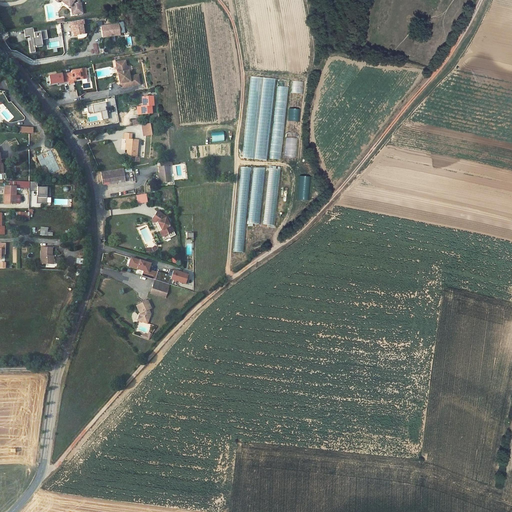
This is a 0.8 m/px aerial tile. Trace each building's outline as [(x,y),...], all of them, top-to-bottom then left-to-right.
[(60,0),(60,1),(68,7),(69,6),(70,6),(71,11),(75,10),(76,14),(82,12),(80,2),(76,3),(75,0),(60,0)] [(85,33),(83,24),(85,23),(84,18),(70,21),(70,26),(72,26),(72,28),(73,28),(74,30),(75,35),(85,33)] [(120,34),(118,23),(101,26),(102,37),(120,34)] [(36,46),(35,40),(41,39),(47,38),(46,30),(33,32),(32,27),(23,29),(25,36),(29,36),(30,40),(28,40),(30,52),(35,52),(34,46),(36,46)] [(126,71),(125,66),(128,66),(127,60),(117,62),(121,83),(122,83),(127,82),(128,86),(140,84),(139,75),(131,76),(129,70),(126,71)] [(87,79),(85,69),(71,71),(71,74),(66,74),(67,82),(68,84),(73,83),(73,81),(87,79)] [(67,82),(66,74),(61,75),(61,74),(49,76),(50,84),(59,83),(59,84),(67,82)] [(243,159),(267,161),(275,78),(250,76),(243,159)] [(281,159),(288,80),(277,79),(270,158),(281,159)] [(297,157),(302,81),(291,80),(286,156),(297,157)] [(154,105),(153,96),(142,97),(143,106),(138,107),(139,114),(152,113),(152,105),(154,105)] [(108,102),(87,106),(89,114),(101,112),(103,120),(109,119),(106,107),(116,105),(115,97),(107,99),(108,102)] [(150,123),(142,124),(143,135),(151,134),(150,123)] [(212,132),(212,141),(225,140),(224,131),(212,132)] [(127,148),(126,154),(129,156),(135,157),(137,141),(130,140),(131,134),(124,134),(124,139),(127,140),(126,148),(127,148)] [(169,165),(158,166),(159,173),(160,183),(171,181),(169,165)] [(262,181),(263,166),(254,166),(254,180),(262,181)] [(121,168),(102,171),(104,184),(123,182),(121,168)] [(275,225),(279,168),(269,168),(264,224),(275,225)] [(48,187),(37,187),(37,182),(29,182),(29,190),(36,190),(36,191),(36,195),(37,195),(37,203),(46,203),(46,197),(48,197),(48,187)] [(16,186),(3,186),(3,193),(5,193),(5,203),(14,204),(15,196),(15,192),(16,186)] [(147,194),(137,195),(137,203),(147,202),(147,194)] [(249,225),(260,225),(259,209),(249,209),(249,225)] [(173,230),(165,216),(157,211),(151,221),(154,222),(162,237),(173,230)] [(237,218),(235,251),(243,251),(245,218),(237,218)] [(50,248),(38,247),(38,264),(49,264),(49,256),(50,248)] [(176,264),(179,258),(173,255),(170,261),(176,264)] [(155,279),(157,272),(148,269),(150,263),(134,258),(131,266),(146,271),(145,276),(155,279)] [(186,283),(189,274),(173,270),(172,275),(168,274),(158,270),(157,272),(155,279),(170,283),(171,278),(186,283)] [(170,283),(155,279),(154,284),(168,288),(170,283)] [(168,288),(154,284),(151,292),(166,296),(168,288)] [(147,310),(152,307),(148,299),(137,305),(141,312),(140,315),(143,316),(141,321),(146,322),(149,314),(145,313),(146,310),(147,310)]
